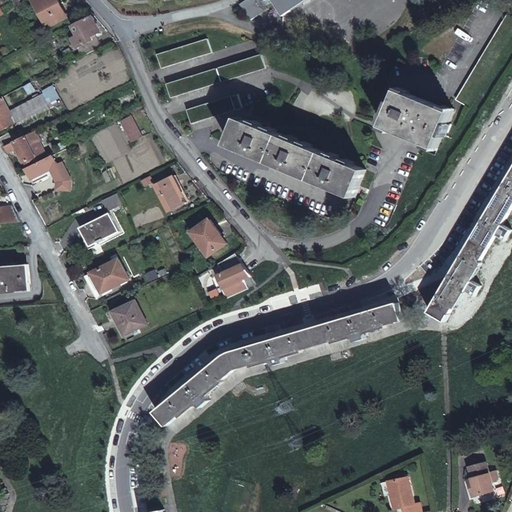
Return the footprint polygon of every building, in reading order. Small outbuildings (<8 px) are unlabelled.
[(58,0),(33,0),(43,18),(41,19),(45,26),(46,25),(47,27),(68,16),(63,7),(61,8),(59,3),(60,3),(58,0)] [(245,0),(240,3),(251,19),(268,8),(263,0),(273,0),(283,14),(305,0),(245,0)] [(486,48),(457,99),(469,106),(491,68),(511,33),(511,14),(507,12),(486,48)] [(73,37),(82,55),(101,46),(95,34),(101,31),(93,15),(74,25),(79,34),(73,37)] [(156,54),(160,68),(211,52),(206,38),(156,54)] [(165,83),(170,97),(207,85),(264,68),(260,54),(212,68),(165,83)] [(391,110),(385,126),(437,148),(444,132),(447,133),(451,125),(448,123),(453,111),(400,88),(395,101),(392,100),(388,109),(391,110)] [(187,110),(192,124),(242,107),(237,93),(187,110)] [(42,94),(10,110),(17,122),(48,106),(42,94)] [(3,96),(0,97),(0,121),(3,128),(15,122),(9,111),(10,110),(3,96)] [(132,141),(143,136),(133,115),(121,121),(132,141)] [(241,117),(229,145),(354,197),(366,169),(241,117)] [(15,140),(4,146),(8,152),(18,147),(25,161),(36,155),(29,141),(37,137),(33,131),(26,135),(26,136),(16,141),(15,140)] [(62,158),(73,153),(70,146),(59,152),(62,158)] [(47,158),(27,168),(32,178),(58,165),(53,155),(47,158)] [(511,174),(430,311),(446,321),(465,288),(471,292),(477,283),(471,279),(498,234),(502,237),(508,227),(504,224),(511,210),(511,174)] [(156,185),(168,211),(186,202),(174,176),(156,185)] [(123,204),(118,193),(104,200),(109,211),(123,204)] [(7,203),(12,202),(8,195),(3,195),(7,203)] [(0,222),(21,220),(14,206),(0,206),(0,222)] [(111,213),(82,227),(92,246),(120,231),(111,213)] [(192,233),(206,259),(226,249),(212,223),(192,233)] [(234,250),(217,261),(221,271),(216,274),(227,296),(247,285),(243,276),(250,273),(234,250)] [(93,271),(103,292),(130,279),(120,259),(93,271)] [(0,266),(0,292),(31,290),(29,264),(0,266)] [(147,273),(150,281),(160,276),(156,269),(147,273)] [(97,295),(103,292),(93,271),(87,274),(97,295)] [(113,312),(125,334),(148,323),(137,300),(113,312)] [(225,355),(157,411),(169,425),(198,400),(202,406),(210,399),(206,394),(237,369),(273,358),(275,364),(285,361),(284,355),(354,334),(356,341),(367,338),(365,330),(404,319),(399,301),(231,352),(225,355)] [(469,468),(472,480),(473,486),(469,487),(472,497),(493,492),(492,484),(496,482),(499,479),(497,472),(489,473),(487,463),(469,468)] [(410,478),(389,483),(392,496),(395,510),(404,508),(405,511),(422,511),(420,505),(415,505),(410,478)] [(392,496),(389,483),(382,484),(385,498),(392,496)]
